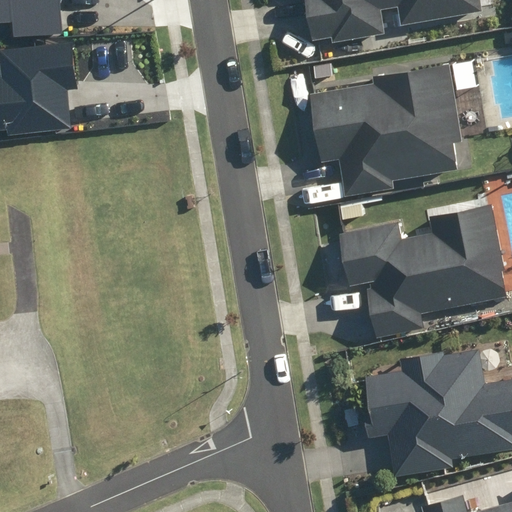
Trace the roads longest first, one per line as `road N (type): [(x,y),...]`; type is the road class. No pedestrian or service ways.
road 1 (residential): [(281,425),(210,0)]
road 2 (residential): [(281,425),(79,511)]
